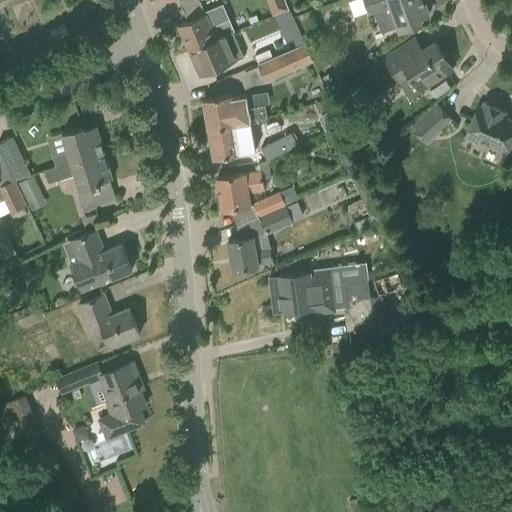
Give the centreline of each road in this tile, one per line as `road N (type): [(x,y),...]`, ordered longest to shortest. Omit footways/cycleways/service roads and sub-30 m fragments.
road 1 (tertiary): [(198,479),(187,273),(164,112),(144,40)]
road 2 (residential): [(0,109),(144,40)]
